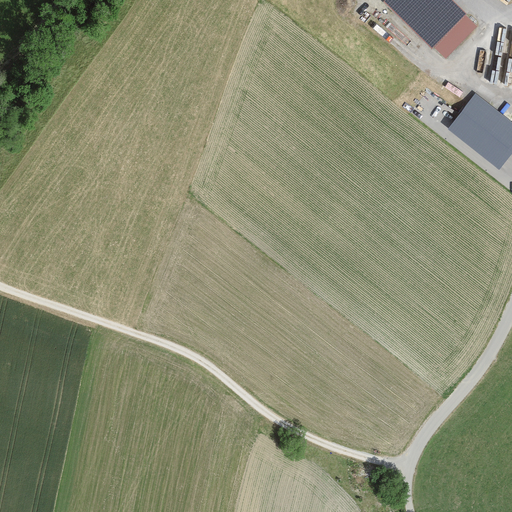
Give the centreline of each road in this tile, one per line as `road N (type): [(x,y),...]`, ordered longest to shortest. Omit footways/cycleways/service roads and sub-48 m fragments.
road 1 (track): [(407,467),(293,431),(194,354),(0,285)]
road 2 (unclassified): [(411,511),(404,485),(420,429),(480,365),(511,312)]
